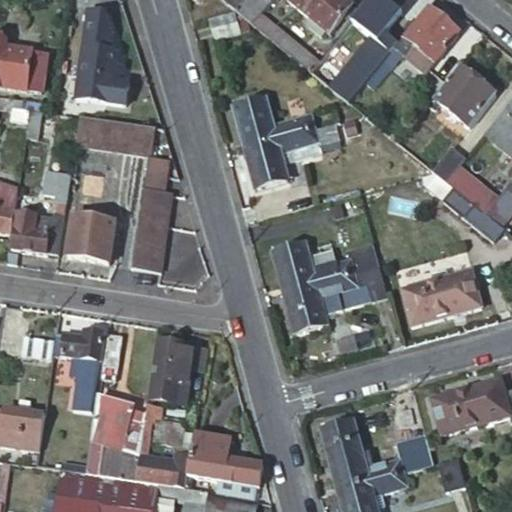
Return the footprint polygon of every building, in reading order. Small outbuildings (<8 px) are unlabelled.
[(220,0),(232,10),(255,28),(263,18),(276,2),(272,0),(269,0),(266,5),(260,0),(220,0)] [(355,11),(342,0),(287,0),(285,3),(331,41),(355,11)] [(462,36),(430,9),(404,39),(437,66),(462,36)] [(87,14),(78,107),(128,111),(133,56),(113,54),(116,17),(87,14)] [(243,36),(238,18),(211,25),(216,43),(243,36)] [(263,18),(255,28),(279,48),(349,105),(358,95),(340,81),(263,18)] [(0,86),(44,93),(50,55),(9,50),(10,45),(8,44),(9,38),(4,33),(0,32),(0,86)] [(437,66),(404,39),(395,50),(405,58),(428,77),(437,66)] [(340,81),(358,95),(366,85),(389,58),(371,43),(340,81)] [(389,58),(366,85),(376,92),(405,58),(395,50),(389,58)] [(497,98),(462,69),(435,102),(470,131),(497,98)] [(0,98),(0,106),(15,109),(23,111),(24,102),(0,98)] [(233,109),(244,150),(316,130),(312,116),(275,126),(268,99),(233,109)] [(511,105),(492,128),(511,144),(511,105)] [(23,111),(15,109),(13,123),(28,126),(30,112),(23,111)] [(41,114),(33,112),(31,121),(40,123),(41,114)] [(79,119),(75,148),(150,159),(154,131),(136,128),(79,119)] [(316,130),(244,150),(255,192),(290,183),(285,164),(322,153),(316,130)] [(418,143),(406,133),(397,144),(409,154),(418,143)] [(442,147),(425,168),(436,176),(446,184),(458,169),(463,164),(442,147)] [(446,184),(455,192),(484,216),(492,206),(477,193),(481,188),(458,169),(446,184)] [(145,191),(134,268),(161,272),(172,195),(166,194),(168,177),(148,174),(145,191)] [(0,235),(12,238),(19,192),(0,184),(0,235)] [(13,249),(60,256),(69,194),(46,191),(44,211),(54,212),(53,218),(47,217),(45,227),(38,226),(39,218),(18,215),(13,249)] [(494,246),(505,233),(499,228),(486,218),(484,216),(455,192),(445,204),(494,246)] [(362,198),(314,211),(318,225),(366,213),(362,198)] [(486,218),(499,228),(511,213),(498,203),(486,218)] [(117,222),(73,216),(67,257),(110,264),(117,222)] [(381,270),(375,246),(350,253),(352,261),(338,265),(335,254),(311,260),(307,245),(273,254),(284,295),(356,276),(381,270)] [(375,303),(389,299),(381,270),(356,276),(284,295),(295,337),(329,327),(325,312),(322,299),(328,297),(371,286),(375,303)] [(464,314),(483,309),(479,293),(482,292),(478,277),(474,278),(473,273),(463,277),(461,270),(434,277),(435,284),(403,293),(412,329),(453,318),(454,321),(466,317),(464,314)] [(332,310),(328,297),(322,299),(325,312),(332,310)] [(127,331),(128,387),(151,386),(149,331),(127,331)] [(60,338),(56,360),(84,364),(80,392),(97,394),(103,362),(105,362),(108,338),(86,334),(85,342),(60,338)] [(111,338),(105,382),(118,384),(125,340),(111,338)] [(151,405),(148,421),(162,423),(159,442),(195,449),(198,431),(202,402),(187,400),(189,388),(191,388),(197,347),(161,341),(155,382),(167,384),(165,392),(178,394),(174,417),(164,415),(165,407),(151,405)] [(42,363),(40,376),(50,377),(52,365),(42,363)] [(509,419),(503,396),(499,382),(429,402),(439,438),(509,419)] [(511,392),(503,396),(509,419),(511,425),(511,424),(511,392)] [(102,402),(90,477),(101,479),(107,444),(116,446),(127,447),(128,439),(141,443),(145,422),(136,421),(138,408),(102,402)] [(0,413),(0,445),(3,446),(3,448),(42,454),(48,417),(8,411),(8,415),(0,413)] [(319,431),(336,495),(403,476),(399,463),(373,470),(369,454),(362,456),(353,422),(319,431)] [(399,463),(403,476),(432,468),(419,424),(391,432),(399,463)] [(195,449),(191,475),(223,480),(227,457),(230,436),(198,431),(195,449)] [(127,447),(116,446),(115,451),(142,460),(145,444),(141,443),(128,439),(127,447)] [(227,457),(223,480),(257,485),(261,462),(250,461),(252,454),(244,452),(243,460),(227,457)] [(446,492),(464,487),(457,461),(438,467),(446,492)] [(90,477),(65,473),(58,511),(157,511),(160,498),(161,488),(139,485),(108,480),(101,479),(90,477)] [(340,511),(384,511),(385,511),(381,498),(407,491),(403,476),(336,495),(340,511)] [(257,485),(223,480),(221,498),(254,503),(257,485)] [(188,492),(161,488),(160,498),(188,502),(186,511),(209,511),(212,496),(188,492)] [(221,498),(212,496),(209,511),(257,511),(259,503),(254,503),(221,498)]
